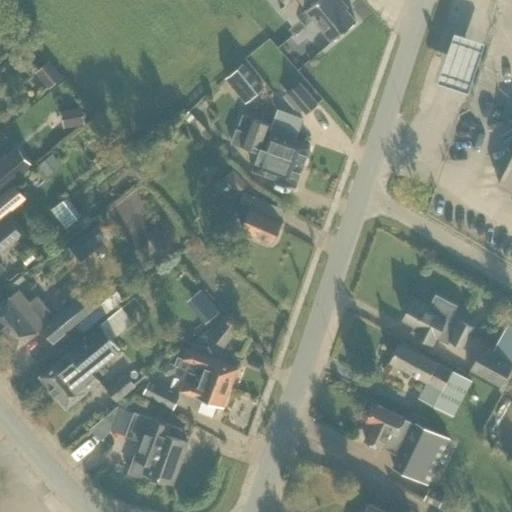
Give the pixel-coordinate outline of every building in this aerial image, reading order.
[(281,0),(286,6),(280,11),(285,17),(292,25),(302,17),(308,24),(313,20),(332,42),(356,22),(351,17),(341,4),(343,3),(340,0),(281,0)] [(485,38),(456,29),(440,77),(470,86),(485,38)] [(49,88),(63,77),(50,61),(36,73),(49,88)] [(247,103),(264,89),(243,63),(226,77),(247,103)] [(305,115),(319,103),(300,82),(283,96),(298,114),(302,111),(305,115)] [(63,128),(85,123),(82,107),(60,111),(63,128)] [(192,125),(197,120),(189,111),(184,116),(192,125)] [(303,166),(261,151),(264,141),(270,126),(242,115),(237,128),(236,128),(231,143),(259,153),(253,171),(295,186),(303,166)] [(261,151),(303,166),(310,146),(294,140),(296,135),(272,126),(266,142),(264,141),(261,151)] [(0,190),(32,165),(19,149),(0,164),(0,190)] [(511,156),(498,184),(511,190),(511,156)] [(237,193),(247,183),(233,169),(223,179),(237,193)] [(0,194),(0,219),(26,199),(14,184),(0,194)] [(273,243),(282,223),(277,221),(282,210),(244,194),(235,216),(245,220),(241,230),(244,231),(243,233),(251,237),(252,234),(262,239),(261,241),(270,245),(271,242),(273,243)] [(0,272),(4,269),(0,264),(0,252),(0,253),(22,235),(10,221),(0,229),(0,272)] [(30,304),(19,290),(9,298),(9,297),(0,304),(0,327),(0,328),(0,327),(0,328),(5,334),(17,348),(37,332),(34,329),(39,325),(54,343),(76,325),(82,333),(114,307),(107,298),(97,306),(87,292),(66,310),(61,304),(51,312),(38,298),(30,304)] [(473,327),(452,316),(457,306),(436,294),(428,310),(413,302),(403,320),(415,326),(411,332),(433,344),(436,338),(444,343),(446,339),(462,347),(473,327)] [(211,321),(220,313),(212,304),(203,312),(211,321)] [(66,408),(86,392),(86,391),(94,385),(94,384),(98,381),(90,371),(120,348),(112,339),(134,322),(122,307),(101,324),(102,326),(40,376),(66,408)] [(224,346),(236,330),(223,320),(211,336),(224,346)] [(202,377),(230,387),(237,369),(223,363),(223,362),(204,355),(207,347),(191,342),(188,349),(186,348),(182,359),(178,357),(174,365),(178,367),(194,373),(197,365),(205,368),(202,377)] [(453,416),(471,381),(400,343),(390,362),(433,385),(424,401),(453,416)] [(501,387),(511,367),(511,361),(483,345),(470,370),(501,387)] [(178,367),(174,365),(167,363),(163,373),(169,375),(175,372),(178,367)] [(230,387),(202,377),(188,371),(180,391),(208,402),(209,400),(223,406),(230,387)] [(135,386),(126,374),(107,389),(116,401),(135,386)] [(173,409),(178,397),(150,382),(144,394),(173,409)] [(415,424),(404,419),(404,418),(375,404),(367,421),(372,424),(365,440),(367,441),(367,446),(377,450),(382,448),(399,456),(393,468),(412,477),(412,476),(427,484),(448,439),(433,432),(433,431),(415,423),(415,424)] [(111,429),(119,407),(118,406),(90,429),(101,440),(111,429)] [(182,429),(168,424),(134,413),(125,436),(141,441),(130,472),(146,478),(148,474),(173,483),(187,443),(179,440),(182,429)] [(438,508),(444,495),(429,488),(423,500),(438,508)]
